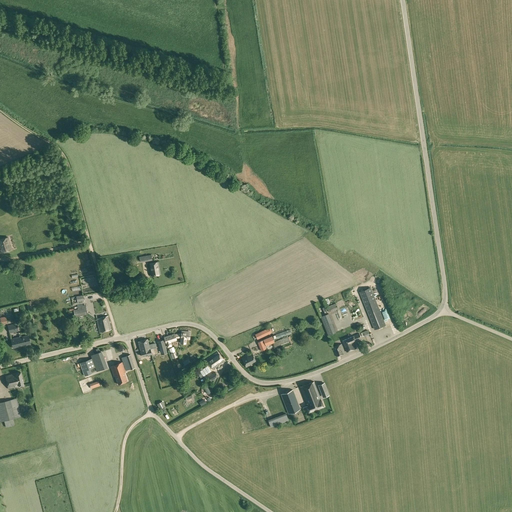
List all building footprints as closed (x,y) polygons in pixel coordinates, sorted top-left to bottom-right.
[(0,239),(0,249),(1,253),(12,249),(8,237),(0,239)] [(149,263),(151,276),(160,274),(158,262),(149,263)] [(375,288),(377,295),(380,294),(381,296),(386,295),(383,286),(375,288)] [(385,325),(371,288),(360,292),(375,329),(385,325)] [(84,303),(74,305),(76,316),(87,315),(89,314),(87,305),(84,305),(84,303)] [(327,307),(329,312),(338,308),(336,303),(327,307)] [(365,320),(359,306),(349,311),(354,324),(365,320)] [(335,332),(328,314),(321,317),(328,335),(335,332)] [(97,319),(100,332),(111,329),(108,316),(97,319)] [(403,332),(399,323),(396,324),(395,322),(392,323),(396,335),(403,332)] [(8,326),(10,333),(18,331),(16,324),(8,326)] [(255,334),(257,339),(271,333),(269,328),(255,334)] [(180,343),(185,343),(186,339),(189,339),(190,332),(181,331),(180,343)] [(176,337),(174,334),(174,333),(164,337),(167,347),(171,345),(170,342),(176,340),(176,337)] [(342,341),(347,352),(356,348),(354,342),(362,339),(359,334),(342,341)] [(11,339),(13,348),(24,345),(31,343),(29,335),(22,337),(22,336),(11,339)] [(273,343),(275,347),(290,341),(287,336),(282,338),(283,338),(273,343)] [(272,343),(270,338),(263,341),(263,340),(258,342),(261,351),(265,349),(264,346),(272,343)] [(138,341),(141,351),(142,356),(151,354),(150,349),(147,339),(138,341)] [(164,340),(157,342),(160,350),(166,348),(164,340)] [(333,347),(336,356),(345,353),(342,344),(333,347)] [(206,360),(213,369),(224,360),(218,351),(206,360)] [(242,358),(246,367),(251,365),(257,363),(252,353),(246,356),(247,356),(242,358)] [(130,369),(135,367),(131,354),(121,357),(126,370),(130,369)] [(90,368),(95,366),(93,358),(80,362),(85,375),(92,373),(90,368)] [(97,370),(107,367),(105,362),(95,366),(97,370)] [(111,366),(114,376),(115,376),(118,384),(128,381),(125,372),(122,362),(111,366)] [(5,376),(8,388),(24,384),(21,372),(5,376)] [(300,386),(308,406),(307,407),(308,412),(324,406),(314,381),(300,386)] [(293,390),(281,394),(288,414),(300,409),(293,390)] [(21,416),(16,398),(0,402),(0,418),(1,421),(4,421),(6,427),(15,425),(13,418),(21,416)] [(277,423),(289,419),(287,412),(270,418),(273,427),(278,425),(277,423)]
